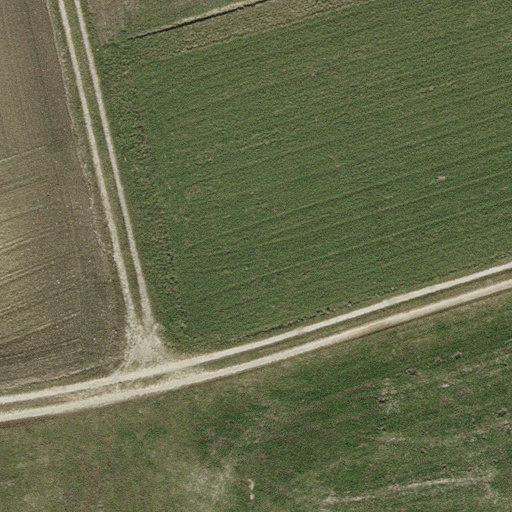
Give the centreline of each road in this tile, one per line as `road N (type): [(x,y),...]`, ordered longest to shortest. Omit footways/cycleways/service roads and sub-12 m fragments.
road 1 (track): [(511,273),(157,381),(0,411)]
road 2 (track): [(73,0),(157,381)]
